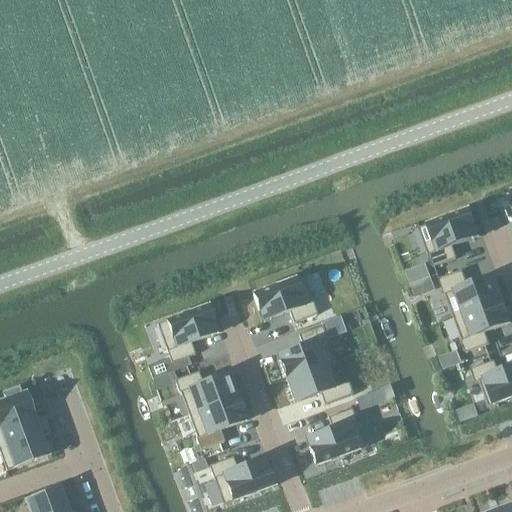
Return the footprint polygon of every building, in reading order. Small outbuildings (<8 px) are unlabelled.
[(469,212),(418,230),(429,259),(433,269),(457,261),(452,249),(479,239),(469,212)] [(461,273),(438,281),(445,298),(453,320),(502,302),(493,278),(467,288),(461,273)] [(302,278),(252,296),(262,324),(288,314),(293,326),(316,317),(313,307),(302,278)] [(502,302),(453,320),(454,321),(462,318),(470,339),(461,342),(466,355),(489,347),(485,335),(510,325),(502,302)] [(207,308),(156,327),(167,355),(171,366),(194,357),(190,345),(217,335),(207,308)] [(302,349),(277,358),(285,381),(333,364),(325,342),(326,341),(321,328),(297,337),(302,349)] [(494,363),(471,372),(475,385),(480,383),(489,409),(511,400),(511,369),(499,375),(494,363)] [(333,364),(285,381),(294,405),(319,396),(324,407),(353,397),(348,384),(334,389),(326,368),(334,365),(333,364)] [(198,373),(174,382),(179,395),(180,395),(188,417),(236,400),(228,376),(202,385),(198,373)] [(0,427),(31,416),(33,415),(25,395),(21,396),(18,390),(3,395),(5,402),(0,404),(0,427)] [(367,396),(356,400),(361,412),(372,408),(367,396)] [(236,400),(188,417),(188,418),(196,415),(204,436),(195,440),(200,453),(224,444),(219,432),(245,423),(236,400)] [(332,431),(305,441),(315,468),(365,449),(355,421),(351,410),(327,419),(332,431)] [(31,416),(0,427),(0,451),(39,437),(31,416)] [(39,437),(0,451),(0,457),(6,473),(47,458),(39,437)] [(232,459),(208,468),(212,478),(222,507),(273,489),(263,461),(236,471),(232,459)] [(59,490),(25,503),(28,511),(61,511),(67,510),(59,490)]
